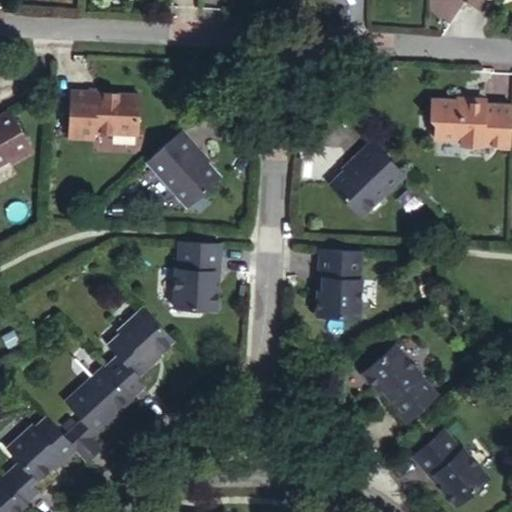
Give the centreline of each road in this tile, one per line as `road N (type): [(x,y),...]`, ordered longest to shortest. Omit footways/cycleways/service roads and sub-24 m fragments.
road 1 (residential): [(283,33),(255,476)]
road 2 (residential): [(0,23),(283,33)]
road 3 (residential): [(283,33),(511,45)]
road 4 (residential): [(100,511),(171,474),(255,476)]
road 5 (residential): [(255,476),(354,492),(386,511)]
